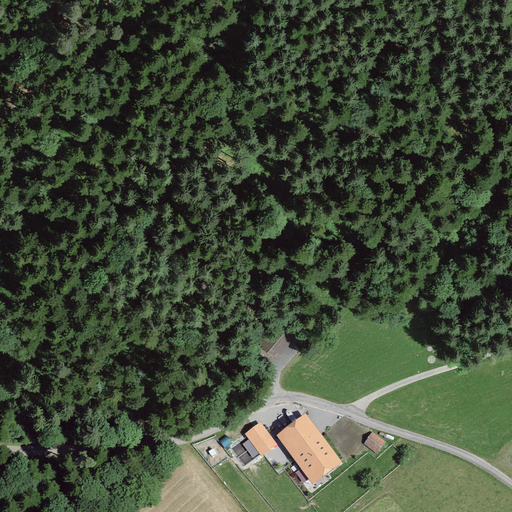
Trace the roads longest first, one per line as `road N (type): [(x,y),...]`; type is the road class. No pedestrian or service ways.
road 1 (unclassified): [(0,450),(171,441),(294,397),(452,449),(511,484)]
road 2 (track): [(511,343),(403,381),(350,413)]
